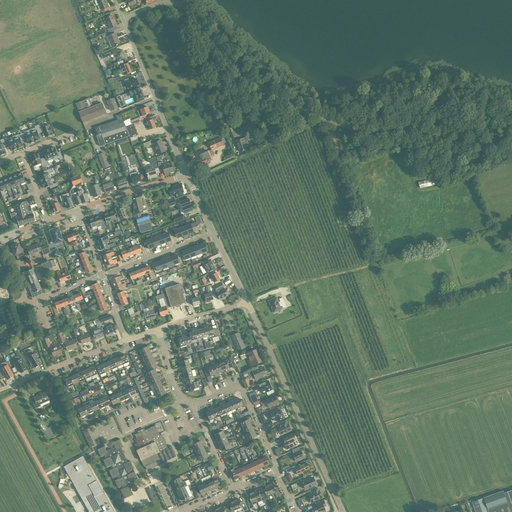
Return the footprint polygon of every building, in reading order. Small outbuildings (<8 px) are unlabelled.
[(96,0),(101,11),(109,7),(106,0),(91,0),(92,1),(94,0),(96,0)] [(110,28),(117,26),(113,16),(106,18),(110,28)] [(98,37),(104,34),(110,32),(109,29),(109,28),(106,30),(105,28),(100,31),(100,30),(96,32),(98,37)] [(108,36),(106,37),(111,47),(112,46),(120,43),(116,33),(114,34),(113,31),(107,33),(108,36)] [(94,49),(97,55),(104,52),(103,50),(99,52),(98,47),(94,49)] [(105,54),(102,55),(103,59),(107,58),(106,58),(112,55),(113,55),(115,58),(116,58),(117,58),(119,62),(118,62),(119,65),(124,63),(123,61),(126,59),(126,58),(126,57),(124,52),(123,52),(122,50),(118,52),(117,49),(110,52),(111,53),(105,55),(105,54)] [(124,76),(132,73),(128,64),(121,67),(124,76)] [(128,89),(139,85),(136,79),(130,81),(129,78),(124,80),(128,89)] [(133,90),(130,92),(132,96),(135,95),(137,100),(138,101),(137,101),(137,103),(141,101),(140,99),(144,97),(141,89),(139,90),(139,88),(133,90)] [(197,100),(202,100),(203,102),(204,105),(210,102),(209,100),(208,98),(213,96),(210,90),(195,96),(197,100)] [(102,103),(93,107),(90,98),(76,104),(83,123),(107,114),(102,103)] [(118,108),(114,98),(107,101),(112,111),(118,108)] [(148,107),(138,111),(140,117),(143,116),(150,113),(148,107)] [(118,120),(99,126),(95,128),(96,133),(96,134),(101,147),(106,145),(105,144),(116,141),(129,136),(126,127),(125,127),(121,114),(117,116),(118,120)] [(132,124),(141,121),(139,117),(131,121),(130,118),(124,121),(126,127),(133,124),(132,124)] [(150,129),(156,127),(152,117),(145,119),(147,122),(150,129)] [(38,125),(41,133),(44,132),(46,137),(48,137),(51,136),(51,135),(53,135),(52,133),(50,127),(49,125),(42,128),(41,124),(38,125)] [(126,127),(131,138),(138,135),(134,124),(133,124),(126,127)] [(30,130),(35,142),(36,142),(38,141),(38,140),(40,140),(40,139),(38,134),(41,133),(38,125),(35,127),(35,128),(30,130)] [(231,139),(237,137),(233,127),(226,130),(229,138),(230,137),(231,139)] [(21,132),(24,140),(26,139),(29,144),(31,143),(31,144),(34,143),(34,142),(35,142),(30,130),(24,132),(24,131),(21,132)] [(12,137),(17,149),(18,149),(21,148),(21,147),(23,147),(23,146),(21,141),(24,140),(21,132),(18,133),(18,135),(12,137)] [(6,138),(3,139),(7,147),(9,146),(11,151),(12,151),(14,150),(14,151),(17,150),(17,149),(12,137),(7,139),(6,138)] [(246,137),(236,141),(240,152),(250,148),(246,137)] [(224,145),(221,138),(209,143),(212,150),(224,145)] [(158,154),(166,151),(162,140),(153,143),(158,154)] [(50,149),(49,150),(53,159),(53,161),(59,158),(60,161),(63,159),(60,152),(57,153),(55,148),(54,147),(53,148),(52,148),(50,149)] [(45,158),(43,159),(46,166),(49,165),(47,161),(53,159),(49,150),(48,150),(48,149),(45,150),(45,151),(44,152),(43,152),(45,158)] [(212,150),(199,155),(201,160),(200,162),(201,163),(203,164),(207,163),(208,164),(211,163),(210,161),(213,160),(210,153),(213,152),(212,150)] [(104,152),(98,154),(103,168),(109,166),(104,152)] [(32,159),(31,159),(33,164),(34,164),(35,166),(41,163),(43,167),(46,166),(43,159),(40,160),(38,154),(36,155),(36,154),(33,155),(33,156),(31,157),(32,159)] [(163,161),(158,163),(160,170),(164,170),(165,174),(170,173),(170,174),(174,173),(174,172),(171,162),(163,165),(163,161)] [(156,172),(159,171),(157,164),(150,166),(151,169),(146,170),(149,179),(157,177),(156,172)] [(41,182),(51,179),(48,173),(52,172),(51,168),(43,171),(45,174),(39,176),(40,177),(39,177),(40,179),(39,179),(40,182),(41,182)] [(111,173),(110,169),(107,170),(111,180),(107,181),(107,183),(103,185),(106,193),(115,190),(111,180),(114,179),(111,173)] [(133,184),(141,181),(138,172),(130,175),(133,184)] [(22,173),(17,175),(21,184),(25,182),(22,173)] [(17,175),(13,177),(16,185),(21,184),(17,175)] [(80,175),(71,178),(73,186),(83,183),(80,175)] [(119,189),(128,186),(126,178),(117,181),(119,189)] [(420,188),(436,184),(435,178),(419,182),(420,188)] [(41,182),(42,183),(41,183),(42,186),(43,186),(44,188),(49,186),(50,189),(54,188),(58,186),(57,183),(53,184),(51,179),(41,182)] [(102,195),(101,192),(99,188),(101,188),(102,186),(101,184),(98,185),(98,184),(90,187),(94,197),(102,195)] [(184,192),(181,184),(175,186),(173,186),(172,187),(172,188),(169,189),(169,192),(173,191),(174,195),(175,194),(176,198),(184,196),(183,192),(184,192)] [(58,186),(54,188),(50,189),(53,195),(61,192),(58,186)] [(77,205),(88,201),(86,194),(83,195),(82,191),(74,193),(72,188),(70,192),(72,197),(74,196),(77,205)] [(73,206),(69,193),(59,196),(62,204),(65,203),(67,209),(69,208),(69,209),(72,208),(72,207),(73,206)] [(135,213),(144,210),(140,198),(135,199),(135,198),(133,199),(134,199),(131,200),(135,213)] [(182,208),(189,205),(191,205),(189,199),(180,202),(182,208)] [(19,225),(23,224),(22,219),(23,218),(22,217),(21,215),(24,215),(24,213),(29,212),(26,202),(16,205),(18,212),(10,214),(12,221),(17,219),(19,225)] [(52,205),(55,212),(56,212),(56,213),(58,212),(58,211),(61,211),(60,207),(58,202),(52,205)] [(191,205),(189,205),(182,208),(184,214),(193,210),(191,205)] [(118,209),(119,209),(117,210),(121,219),(126,217),(123,208),(122,208),(121,207),(118,209)] [(31,211),(29,212),(24,213),(24,215),(21,215),(22,217),(23,218),(22,219),(23,224),(34,221),(33,214),(32,215),(31,211)] [(114,211),(109,213),(112,221),(115,220),(116,223),(119,222),(117,218),(116,218),(114,211)] [(108,222),(110,222),(112,221),(109,213),(104,215),(105,219),(103,220),(105,226),(106,226),(109,225),(108,222)] [(141,233),(152,230),(148,216),(142,218),(140,213),(133,215),(134,220),(137,219),(141,233)] [(101,226),(102,228),(102,229),(103,230),(106,229),(105,226),(103,220),(101,220),(99,216),(94,218),(97,226),(98,228),(101,226)] [(197,222),(191,224),(194,232),(200,230),(198,225),(201,224),(198,216),(195,217),(197,222)] [(185,227),(188,234),(194,232),(191,224),(185,227)] [(185,227),(180,229),(183,236),(188,234),(185,227)] [(58,228),(56,229),(55,228),(52,229),(51,230),(50,231),(54,243),(62,241),(58,228)] [(183,236),(180,229),(174,231),(177,238),(183,236)] [(78,232),(72,234),(75,240),(77,239),(81,238),(78,232)] [(163,235),(166,243),(171,241),(168,233),(163,235)] [(67,236),(69,242),(75,240),(72,234),(67,236)] [(99,245),(107,242),(110,241),(107,235),(104,237),(104,238),(97,241),(99,245)] [(166,243),(163,235),(157,237),(160,245),(166,243)] [(160,245),(157,237),(152,240),(154,247),(160,245)] [(154,247),(152,240),(146,242),(148,246),(149,249),(154,247)] [(115,243),(111,245),(108,246),(107,242),(99,245),(101,250),(108,248),(108,249),(112,247),(112,248),(116,246),(115,243)] [(21,257),(24,255),(19,244),(12,247),(16,255),(19,253),(21,257)] [(30,256),(42,251),(44,256),(51,253),(48,245),(41,248),(39,244),(31,247),(31,246),(28,247),(29,248),(27,249),(30,256)] [(135,244),(132,245),(133,248),(136,254),(142,252),(140,245),(136,247),(135,244)] [(199,246),(202,253),(208,251),(205,244),(199,246)] [(126,247),(127,250),(130,256),(136,254),(133,248),(129,249),(128,246),(126,247)] [(202,253),(199,246),(194,248),(196,256),(202,253)] [(191,258),(196,256),(194,248),(188,250),(191,258)] [(52,252),(55,259),(60,256),(57,249),(52,252)] [(106,255),(103,256),(105,261),(112,259),(111,256),(114,255),(113,252),(112,252),(111,250),(109,251),(105,252),(106,255)] [(124,259),(130,256),(127,250),(121,252),(124,259)] [(191,258),(188,250),(182,252),(185,260),(191,258)] [(80,256),(82,261),(88,259),(85,252),(79,254),(80,256)] [(171,257),(174,265),(180,263),(177,255),(171,257)] [(166,259),(168,267),(174,265),(171,257),(166,259)] [(90,265),(88,259),(82,261),(79,262),(80,267),(81,267),(82,268),(84,267),(90,265)] [(110,266),(110,265),(111,265),(118,263),(116,259),(112,261),(112,259),(105,261),(105,263),(104,263),(105,266),(106,265),(107,266),(108,267),(110,266)] [(160,262),(163,269),(168,267),(166,259),(160,262)] [(209,271),(215,269),(211,261),(205,264),(202,266),(204,269),(206,272),(209,271)] [(157,271),(163,269),(160,262),(154,264),(155,265),(156,267),(157,271)] [(93,272),(90,265),(84,267),(82,268),(82,269),(82,270),(85,269),(87,274),(93,272)] [(149,267),(142,269),(145,275),(149,273),(150,276),(152,275),(151,272),(149,267)] [(22,274),(29,290),(33,298),(43,293),(33,269),(22,274)] [(145,275),(142,269),(136,272),(138,277),(145,275)] [(61,283),(66,281),(64,274),(61,275),(60,271),(57,272),(61,283)] [(138,277),(136,272),(129,274),(132,280),(138,277)] [(215,283),(220,280),(217,273),(211,276),(212,276),(208,278),(210,281),(213,279),(215,283)] [(114,285),(121,282),(120,280),(123,278),(122,276),(112,280),(114,285)] [(92,286),(93,289),(90,290),(91,291),(91,293),(100,290),(98,283),(92,286)] [(172,308),(186,303),(180,284),(162,290),(161,292),(162,295),(156,296),(158,303),(160,303),(161,308),(159,309),(161,316),(169,313),(164,298),(169,297),(172,308)] [(223,287),(218,290),(217,290),(215,291),(216,293),(218,297),(220,300),(228,295),(225,289),(224,287),(223,287)] [(100,290),(91,293),(92,294),(92,295),(95,294),(97,298),(98,298),(103,296),(100,290)] [(120,300),(126,297),(123,291),(117,294),(120,300)] [(81,293),(74,296),(76,302),(83,299),(81,293)] [(206,302),(207,302),(207,303),(211,302),(210,301),(213,300),(212,294),(205,296),(206,302)] [(68,298),(70,304),(71,307),(76,305),(78,304),(76,302),(74,296),(68,298)] [(97,298),(99,305),(105,302),(103,296),(98,298),(97,298)] [(126,297),(120,300),(122,306),(128,304),(126,297)] [(282,309),(280,306),(282,305),(283,308),(286,307),(282,298),(279,299),(281,302),(279,302),(277,297),(269,301),(274,313),(282,309)] [(68,298),(61,301),(63,307),(70,304),(68,298)] [(59,313),(57,309),(63,307),(61,301),(55,303),(55,305),(52,306),(56,315),(59,313)] [(108,309),(105,302),(99,305),(102,311),(108,309)] [(154,310),(153,310),(152,307),(145,309),(146,312),(144,313),(146,320),(156,317),(154,310)] [(99,318),(101,323),(105,322),(112,319),(110,314),(99,318)] [(95,339),(104,336),(101,329),(100,327),(102,326),(99,318),(95,320),(99,330),(92,332),(95,339)] [(105,322),(101,323),(102,326),(103,326),(103,327),(105,327),(108,335),(116,332),(113,324),(106,326),(105,322)] [(208,324),(206,325),(209,336),(210,339),(211,342),(213,341),(212,338),(219,336),(217,328),(213,329),(212,326),(209,327),(208,324)] [(203,337),(204,340),(207,339),(206,336),(209,336),(206,325),(203,326),(204,328),(201,329),(203,337)] [(189,333),(190,336),(191,341),(197,339),(194,328),(192,329),(192,332),(189,333)] [(197,328),(194,328),(197,339),(203,337),(201,329),(197,330),(197,328)] [(82,344),(91,341),(89,334),(85,335),(83,331),(81,332),(82,336),(80,337),(82,344)] [(238,350),(245,347),(239,333),(232,336),(238,350)] [(186,334),(183,335),(186,345),(192,344),(191,341),(190,336),(187,337),(186,334)] [(180,347),(186,345),(183,335),(181,335),(182,338),(178,339),(180,347)] [(66,341),(64,341),(64,342),(68,351),(77,348),(74,340),(70,341),(69,340),(66,341)] [(53,349),(51,350),(52,353),(51,354),(52,356),(53,356),(58,355),(58,357),(63,355),(60,347),(59,347),(58,344),(52,346),(53,349)] [(41,364),(35,353),(34,354),(32,350),(26,353),(31,366),(34,365),(35,368),(41,364)] [(256,350),(247,354),(247,352),(240,356),(242,360),(249,357),(253,365),(251,366),(258,363),(258,364),(259,363),(261,362),(256,350)] [(120,357),(123,365),(129,362),(126,354),(120,357)] [(28,370),(21,359),(20,360),(18,356),(12,359),(18,372),(20,371),(22,373),(28,370)] [(229,359),(224,361),(229,371),(231,370),(230,368),(233,366),(232,365),(235,364),(232,356),(229,358),(229,359)] [(117,367),(123,365),(120,357),(114,360),(117,367)] [(179,368),(190,365),(188,359),(180,361),(181,365),(179,366),(179,368)] [(108,362),(112,370),(117,367),(114,360),(108,362)] [(226,372),(229,371),(224,361),(219,364),(222,371),(225,370),(226,372)] [(14,376),(8,365),(6,366),(4,362),(0,363),(0,368),(4,378),(6,377),(8,379),(14,376)] [(102,365),(106,372),(112,370),(108,362),(102,365)] [(212,364),(218,376),(220,375),(219,373),(222,371),(219,364),(218,362),(212,364)] [(215,377),(218,376),(212,364),(207,367),(207,368),(204,369),(206,373),(205,373),(207,378),(211,376),(214,375),(215,377)] [(106,372),(102,365),(97,367),(100,375),(106,372)] [(184,373),(191,371),(190,365),(179,368),(180,371),(183,370),(184,373)] [(94,366),(88,369),(91,377),(97,374),(94,366)] [(256,379),(267,374),(263,367),(253,372),(252,370),(247,372),(249,378),(254,376),(256,379)] [(82,372),(86,379),(91,377),(88,369),(82,372)] [(182,377),(183,380),(193,377),(191,371),(184,373),(185,376),(182,377)] [(82,372),(77,374),(80,382),(86,379),(82,372)] [(74,384),(80,382),(77,374),(71,377),(74,384)] [(69,387),(74,384),(71,377),(65,379),(66,382),(63,383),(66,391),(70,389),(69,387)] [(193,377),(183,380),(183,382),(186,381),(187,385),(190,384),(195,382),(193,377)] [(191,387),(188,388),(189,390),(199,387),(202,387),(201,383),(198,384),(198,381),(195,382),(190,384),(191,387)] [(263,394),(272,390),(268,381),(252,388),(254,391),(260,388),(263,394)] [(127,389),(131,397),(137,394),(133,387),(127,389)] [(122,392),(125,400),(131,397),(127,389),(122,392)] [(166,394),(164,389),(156,393),(158,397),(166,394)] [(40,405),(49,400),(45,392),(34,398),(36,401),(33,403),(35,408),(40,406),(40,405)] [(116,395),(119,402),(125,400),(122,392),(116,395)] [(254,392),(249,394),(253,404),(258,401),(254,392)] [(110,397),(113,405),(119,402),(116,395),(110,397)] [(107,396),(101,399),(105,406),(111,404),(107,396)] [(269,407),(278,403),(275,396),(266,400),(260,402),(262,406),(267,404),(269,407)] [(235,397),(233,398),(237,408),(238,411),(240,410),(239,407),(243,406),(243,407),(246,406),(243,400),(241,401),(239,398),(236,400),(235,397)] [(228,403),(232,411),(237,408),(233,398),(230,399),(231,402),(228,403)] [(96,402),(99,409),(105,406),(101,399),(96,402)] [(89,402),(83,405),(84,407),(88,414),(93,412),(90,404),(89,402)] [(90,404),(93,412),(99,409),(96,402),(90,404)] [(224,402),(222,403),(226,413),(232,411),(228,403),(225,405),(224,402)] [(221,416),(226,413),(222,403),(219,404),(220,407),(217,408),(221,416)] [(88,414),(84,407),(78,409),(82,417),(88,414)] [(217,417),(221,416),(217,408),(214,409),(213,407),(211,408),(215,418),(216,419),(218,418),(217,417)] [(210,421),(215,418),(211,408),(208,409),(209,412),(206,413),(210,421)] [(272,421),(276,419),(277,422),(283,419),(279,410),(269,414),(272,421)] [(239,429),(251,423),(249,419),(241,423),(242,425),(238,427),(239,429)] [(281,435),(291,430),(288,424),(287,424),(286,420),(280,423),(281,426),(280,426),(281,427),(278,428),(281,435)] [(147,470),(161,463),(176,457),(172,447),(168,448),(162,434),(160,435),(158,430),(155,425),(135,435),(137,440),(136,440),(140,449),(139,449),(137,450),(136,450),(141,461),(143,464),(144,463),(147,470)] [(242,437),(255,432),(253,427),(244,431),(245,434),(242,435),(242,437)] [(255,432),(242,437),(243,437),(243,439),(247,437),(248,440),(256,436),(255,432)] [(229,435),(229,433),(216,439),(218,443),(227,439),(226,437),(229,435)] [(294,441),(296,440),(293,434),(285,438),(286,441),(283,442),(287,449),(296,445),(294,441)] [(105,446),(97,449),(101,457),(104,455),(106,459),(103,460),(107,467),(111,466),(112,469),(109,470),(113,478),(117,477),(118,479),(115,480),(118,488),(122,486),(123,488),(121,490),(125,499),(133,495),(130,487),(135,485),(133,481),(138,479),(135,471),(131,473),(130,470),(134,468),(130,461),(128,462),(121,448),(123,447),(120,439),(113,442),(115,447),(107,451),(105,446)] [(191,451),(203,446),(201,441),(192,445),(194,447),(185,451),(186,453),(191,451)] [(232,442),(220,447),(222,451),(231,447),(229,445),(233,443),(232,442)] [(300,459),(304,457),(301,451),(300,451),(298,447),(292,450),(294,454),(293,454),(296,461),(299,460),(300,459)] [(194,459),(206,453),(205,449),(196,453),(197,455),(193,457),(194,459)] [(206,453),(194,459),(195,461),(199,459),(200,461),(203,460),(204,462),(208,461),(207,458),(208,457),(206,453)] [(264,458),(261,459),(264,466),(270,464),(265,454),(263,455),(264,458)] [(114,511),(83,456),(64,467),(89,511),(114,511)] [(257,458),(255,459),(260,469),(264,466),(261,459),(258,460),(257,458)] [(255,471),(260,469),(255,459),(253,460),(254,462),(251,463),(255,471)] [(214,468),(211,462),(205,464),(207,467),(208,471),(214,468)] [(247,462),(245,463),(250,473),(255,471),(251,463),(248,465),(247,462)] [(304,471),(309,469),(306,462),(298,466),(301,473),(304,472),(304,471)] [(244,466),(241,468),(245,475),(250,473),(245,463),(243,464),(244,466)] [(235,480),(240,477),(235,467),(233,468),(234,471),(231,472),(235,480)] [(237,467),(235,467),(240,477),(245,475),(241,468),(239,469),(237,467)] [(211,478),(216,488),(221,486),(217,475),(211,478)] [(175,486),(183,482),(180,477),(172,481),(175,486)] [(207,480),(211,490),(216,488),(211,478),(207,480)] [(304,488),(305,488),(305,489),(310,487),(310,488),(313,486),(316,484),(315,482),(316,482),(315,479),(314,480),(314,478),(303,483),(303,484),(302,485),(302,486),(302,487),(304,488)] [(203,484),(206,493),(211,490),(207,480),(202,482),(203,484)] [(177,491),(185,487),(187,486),(185,481),(183,482),(175,486),(177,491)] [(273,483),(268,485),(272,494),(275,492),(277,497),(282,495),(278,487),(275,488),(273,483)] [(206,493),(203,484),(198,487),(201,495),(206,493)] [(267,496),(272,494),(268,485),(263,487),(265,492),(263,494),(265,499),(268,498),(267,496)] [(185,487),(177,491),(179,496),(187,492),(190,491),(188,486),(187,486),(185,487)] [(314,493),(308,495),(309,496),(311,502),(322,497),(319,491),(317,488),(312,490),(314,493)] [(253,492),(257,501),(261,498),(262,500),(265,499),(263,494),(260,495),(257,489),(253,492)] [(187,492),(179,496),(181,501),(183,500),(184,501),(187,499),(187,498),(189,497),(192,496),(190,491),(187,492)] [(511,511),(511,505),(507,492),(504,493),(503,491),(483,498),(488,511),(511,511)] [(257,501),(253,492),(248,494),(250,499),(247,500),(250,506),(253,505),(252,503),(257,501)] [(238,498),(233,501),(237,509),(242,507),(243,509),(246,508),(243,502),(240,504),(238,498)] [(488,511),(483,498),(474,501),(477,511),(488,511)] [(234,511),(237,509),(233,501),(228,503),(231,508),(228,509),(229,511),(234,511)] [(319,506),(314,508),(315,511),(323,511),(326,511),(324,507),(326,506),(324,501),(318,503),(319,506)]
